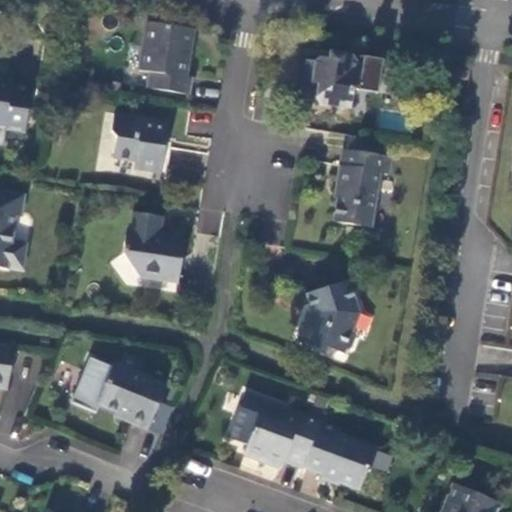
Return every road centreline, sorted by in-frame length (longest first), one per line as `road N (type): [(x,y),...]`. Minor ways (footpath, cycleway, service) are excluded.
road 1 (residential): [(235,239),(231,104),(247,0)]
road 2 (residential): [(345,0),(511,27)]
road 3 (residential): [(145,490),(60,455),(28,467),(0,456)]
